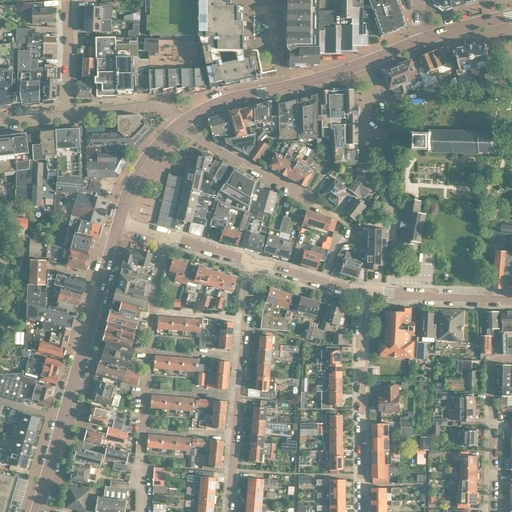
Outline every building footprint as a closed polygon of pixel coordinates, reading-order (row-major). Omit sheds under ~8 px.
[(139,0),(139,2),(139,31),(148,32),(148,36),(193,36),(193,38),(196,38),(196,47),(201,72),(204,86),(208,85),(209,91),(256,81),(255,76),(254,71),(251,58),(243,59),(241,51),(241,50),(244,50),(244,41),(244,37),(244,36),(241,36),(241,21),(239,21),(239,6),(229,6),(229,0),(139,0)] [(318,65),(318,55),(317,0),(286,0),(286,48),(287,49),(287,50),(288,51),(289,51),(289,69),(298,69),(298,67),(308,67),(308,65),(318,65)] [(317,0),(318,55),(340,55),(340,52),(357,52),(357,47),(367,47),(367,24),(362,24),(362,20),(362,5),(361,0),(317,0)] [(367,0),(369,5),(362,5),(362,12),(370,9),(371,12),(362,12),(362,20),(373,20),(380,38),(399,32),(398,31),(402,28),(403,24),(403,23),(403,22),(403,21),(404,21),(398,2),(395,3),(394,0),(367,0)] [(435,0),(435,4),(437,5),(438,5),(443,8),(443,10),(444,11),(452,9),(450,0),(435,0)] [(450,0),(452,9),(466,5),(464,0),(450,0)] [(32,23),(53,22),(52,8),(41,9),(41,3),(21,4),(22,15),(31,14),(32,23)] [(85,7),(84,19),(105,20),(109,21),(110,10),(112,10),(113,5),(99,5),(99,8),(85,7)] [(84,19),(84,32),(110,33),(111,21),(109,21),(105,20),(84,19)] [(127,31),(127,37),(138,37),(138,25),(132,25),(132,31),(127,31)] [(29,103),(30,74),(30,65),(32,65),(32,59),(42,60),(42,44),(43,35),(31,34),(31,29),(15,29),(15,36),(15,44),(13,44),(10,92),(11,105),(29,103)] [(147,60),(147,73),(161,73),(175,72),(189,72),(201,72),(196,47),(196,38),(193,38),(139,37),(139,52),(147,52),(147,60)] [(96,97),(108,97),(107,38),(95,38),(95,59),(96,59),(96,77),(94,77),(94,84),(97,85),(96,97)] [(114,38),(107,38),(108,97),(120,97),(119,38),(114,39),(114,38)] [(119,38),(120,97),(132,97),(132,76),(134,76),(135,60),(135,57),(136,57),(137,38),(119,38)] [(10,92),(13,44),(0,44),(0,105),(11,105),(10,92)] [(490,67),(486,44),(475,46),(475,45),(467,47),(467,48),(457,50),(461,71),(470,70),(471,75),(480,74),(481,82),(482,87),(492,85),(490,73),(491,73),(489,67),(490,67)] [(452,63),(446,47),(419,57),(425,74),(439,68),(441,74),(447,71),(445,66),(452,63)] [(88,80),(93,81),(93,77),(94,48),(88,48),(87,59),(83,59),(82,77),(88,77),(88,80)] [(30,65),(30,74),(29,103),(39,102),(39,83),(41,83),(42,60),(32,59),(32,65),(30,65)] [(147,60),(135,60),(134,76),(135,93),(148,93),(147,73),(147,60)] [(404,92),(413,91),(423,89),(420,81),(421,81),(418,73),(417,74),(411,61),(384,72),(391,90),(390,90),(395,94),(404,92)] [(44,74),(56,75),(56,66),(44,66),(44,74)] [(176,93),(175,72),(161,73),(162,94),(162,96),(176,93)] [(189,93),(189,72),(175,72),(176,93),(176,96),(189,93)] [(189,95),(195,94),(205,92),(204,86),(201,72),(189,72),(189,93),(189,95)] [(148,96),(155,95),(162,94),(161,73),(147,73),(148,93),(148,96)] [(43,83),(55,83),(56,75),(44,74),(43,83)] [(424,88),(437,84),(434,76),(422,80),(424,88)] [(92,84),(93,81),(88,80),(87,84),(76,84),(75,98),(91,99),(92,84)] [(43,86),(43,91),(55,91),(55,83),(43,83),(43,86)] [(327,91),(330,133),(330,138),(331,149),(346,148),(346,145),(345,116),(348,116),(348,114),(344,114),(344,108),(343,109),(343,90),(342,90),(342,91),(327,91)] [(352,90),(343,90),(343,109),(344,108),(344,114),(348,114),(348,116),(345,116),(346,145),(347,145),(356,145),(356,117),(357,117),(357,107),(352,108),(352,90)] [(55,100),(55,91),(43,91),(42,101),(55,100)] [(319,91),(317,95),(317,121),(320,121),(321,133),(321,138),(330,138),(330,133),(327,91),(320,91),(319,91)] [(317,95),(296,100),(296,112),(297,139),(297,140),(316,140),(317,140),(317,121),(317,95)] [(297,139),(296,112),(296,100),(277,105),(277,108),(269,108),(270,132),(277,132),(277,137),(277,139),(297,139)] [(262,133),(265,133),(270,132),(269,108),(268,103),(261,104),(262,132),(262,133)] [(261,104),(253,106),(253,107),(253,129),(258,129),(258,132),(262,132),(261,104)] [(253,134),(253,129),(253,107),(238,111),(237,111),(245,135),(253,134)] [(245,135),(237,111),(238,111),(238,110),(227,113),(235,137),(245,135)] [(226,115),(207,121),(212,136),(213,135),(215,143),(224,139),(234,138),(226,115)] [(117,117),(118,132),(122,136),(122,146),(133,146),(144,134),(147,137),(155,130),(151,126),(151,123),(147,119),(143,119),(139,116),(117,117)] [(55,130),(57,174),(56,176),(67,177),(81,176),(78,128),(55,130)] [(46,183),(45,198),(54,199),(55,191),(56,176),(57,174),(55,130),(39,131),(40,145),(31,145),(32,161),(45,160),(47,174),(46,183)] [(496,153),(497,155),(498,154),(497,152),(500,148),(502,149),(503,147),(501,147),(501,141),(503,141),(503,139),(501,139),(497,134),(498,134),(497,133),(495,135),(481,135),(481,133),(437,132),(437,130),(436,130),(436,131),(430,131),(430,130),(429,130),(428,130),(421,130),(421,136),(416,136),(416,148),(428,149),(428,153),(481,154),(481,153),(488,153),(488,154),(489,154),(489,153),(496,153)] [(102,147),(118,147),(122,146),(122,136),(118,132),(101,132),(101,133),(102,147)] [(256,142),(258,144),(259,142),(261,143),(270,132),(265,133),(262,133),(257,139),(256,142)] [(31,208),(31,205),(32,163),(31,134),(25,135),(25,133),(11,135),(16,171),(15,171),(15,187),(15,193),(15,208),(31,208)] [(101,133),(85,134),(85,151),(96,151),(96,148),(102,147),(101,133)] [(0,173),(13,172),(15,171),(16,171),(11,135),(0,136),(0,173)] [(253,135),(224,139),(225,142),(247,157),(254,146),(253,135)] [(259,142),(258,144),(248,159),(255,164),(267,147),(261,143),(259,142)] [(291,144),(288,149),(292,151),(297,154),(298,153),(302,146),(299,144),(297,144),(291,144)] [(346,148),(331,149),(332,164),(357,164),(356,148),(347,148),(347,145),(346,145),(346,148)] [(292,163),(285,177),(294,182),(301,168),(305,162),(301,160),(307,149),(302,146),(298,153),(297,154),(292,163)] [(274,154),(266,167),(276,172),(288,149),(284,147),(279,156),(274,154)] [(288,149),(276,172),(285,177),(292,163),(287,161),(292,151),(288,149)] [(96,154),(96,151),(85,151),(87,178),(96,177),(100,178),(113,178),(113,163),(115,155),(96,154)] [(207,173),(205,177),(211,180),(217,184),(227,166),(215,159),(212,166),(210,164),(211,157),(205,153),(197,152),(193,170),(202,172),(207,173)] [(301,168),(294,182),(304,187),(305,186),(310,176),(312,173),(313,171),(308,168),(315,155),(310,152),(307,157),(305,162),(301,168)] [(41,198),(45,198),(46,183),(41,183),(42,163),(32,163),(31,205),(40,206),(41,198)] [(332,178),(339,169),(334,165),(327,174),(332,178)] [(357,165),(357,177),(367,184),(366,165),(357,165)] [(210,186),(211,180),(205,177),(207,173),(202,172),(193,170),(187,168),(182,190),(206,196),(210,197),(214,198),(218,192),(220,188),(210,186)] [(256,182),(232,169),(219,192),(248,209),(256,182)] [(313,174),(312,173),(310,176),(305,186),(312,190),(323,176),(314,172),(313,174)] [(169,174),(166,185),(178,188),(181,177),(169,174)] [(56,191),(55,191),(54,199),(54,200),(53,217),(70,218),(70,217),(100,225),(107,202),(86,196),(88,190),(90,182),(99,184),(100,178),(96,177),(87,178),(83,179),(57,177),(56,191)] [(362,181),(358,178),(348,191),(353,194),(362,181)] [(322,195),(337,207),(345,197),(342,194),(345,190),(334,181),(322,195)] [(372,188),(362,181),(353,194),(357,198),(359,195),(364,198),(372,188)] [(100,185),(99,184),(90,182),(88,190),(98,193),(100,185)] [(263,186),(256,182),(248,209),(257,212),(270,215),(272,209),(274,202),(276,194),(262,190),(263,186)] [(206,196),(182,190),(178,205),(206,212),(206,211),(203,210),(205,202),(206,196)] [(409,202),(406,202),(398,246),(402,247),(402,245),(412,247),(413,244),(419,245),(424,216),(418,215),(421,203),(416,202),(417,197),(410,196),(409,202)] [(354,200),(344,213),(354,221),(360,214),(364,209),(365,209),(354,200)] [(223,230),(219,241),(237,246),(241,234),(230,231),(232,225),(231,224),(233,216),(227,215),(229,208),(215,202),(210,219),(208,226),(223,230)] [(206,212),(178,205),(175,220),(176,221),(176,226),(182,227),(185,222),(188,223),(190,224),(190,223),(204,226),(205,220),(204,220),(206,212)] [(296,214),(298,208),(290,205),(288,210),(296,214)] [(248,225),(246,231),(251,233),(250,235),(250,234),(245,249),(260,253),(264,239),(266,234),(258,231),(259,228),(261,223),(255,221),(257,212),(248,209),(247,214),(251,215),(249,220),(248,225)] [(332,219),(306,211),(302,224),(328,232),(332,219)] [(244,213),(243,218),(239,229),(246,231),(248,225),(251,215),(247,214),(244,213)] [(16,218),(15,221),(15,228),(26,229),(27,222),(27,219),(16,218)] [(70,218),(68,226),(66,232),(93,240),(94,238),(96,238),(97,235),(99,226),(78,220),(70,218)] [(283,218),(281,225),(287,227),(289,220),(283,218)] [(511,224),(493,222),(492,232),(511,233),(511,224)] [(285,235),(287,227),(281,225),(278,233),(269,230),(263,253),(275,256),(280,239),(283,240),(285,235)] [(52,246),(89,256),(91,248),(92,249),(93,244),(92,243),(93,240),(66,232),(61,231),(61,232),(60,233),(58,234),(57,236),(55,236),(53,237),(52,237),(52,246)] [(376,267),(384,267),(385,267),(386,231),(384,231),(362,231),(362,240),(365,240),(365,248),(366,248),(366,249),(366,253),(365,266),(365,271),(376,271),(376,267)] [(304,252),(299,265),(317,270),(319,261),(324,263),(332,239),(326,237),(325,242),(322,244),(320,249),(318,248),(312,254),(304,252)] [(505,288),(511,289),(511,237),(510,243),(506,243),(506,253),(496,252),(494,288),(505,289),(505,288)] [(27,239),(28,257),(49,257),(48,261),(85,272),(90,257),(89,256),(52,246),(51,246),(51,244),(27,239)] [(292,243),(283,240),(280,239),(275,256),(288,260),(292,243)] [(122,268),(120,273),(135,277),(144,280),(146,270),(152,271),(153,265),(149,264),(152,254),(142,251),(141,255),(129,252),(126,252),(124,259),(123,259),(121,268),(122,268)] [(365,266),(366,253),(359,251),(358,256),(345,252),(344,257),(338,255),(335,263),(342,265),(339,274),(356,279),(360,266),(365,266)] [(173,282),(185,286),(188,278),(183,277),(183,276),(182,275),(186,265),(171,260),(168,270),(176,272),(173,282)] [(27,284),(26,304),(29,305),(45,309),(46,288),(46,285),(44,285),(45,261),(29,261),(28,284),(27,284)] [(190,273),(188,278),(185,286),(195,288),(197,283),(199,283),(198,285),(205,287),(205,285),(207,285),(211,272),(211,270),(204,268),(203,270),(197,268),(195,274),(190,273)] [(46,285),(46,288),(52,288),(56,290),(60,291),(60,290),(80,296),(84,280),(83,280),(57,272),(55,280),(53,279),(53,275),(46,274),(46,278),(46,285)] [(219,289),(223,276),(224,274),(216,272),(216,273),(211,272),(207,285),(212,287),(211,289),(217,291),(218,289),(219,289)] [(127,291),(127,292),(142,296),(144,287),(147,288),(149,282),(144,280),(135,277),(120,273),(120,274),(119,274),(115,288),(116,288),(127,291)] [(229,277),(223,276),(219,289),(225,291),(224,292),(230,294),(231,293),(232,293),(237,278),(229,276),(229,277)] [(139,308),(142,296),(127,292),(127,291),(116,288),(112,300),(124,303),(136,307),(139,308)] [(287,311),(291,312),(294,300),(290,299),(291,295),(270,289),(266,302),(265,302),(261,313),(260,329),(285,332),(288,321),(271,316),(272,310),(276,311),(278,306),(287,309),(287,311)] [(60,291),(56,307),(72,312),(74,305),(77,305),(80,296),(60,290),(60,291)] [(181,304),(188,306),(191,296),(184,293),(181,304)] [(207,308),(210,298),(203,296),(200,306),(207,308)] [(213,308),(220,310),(223,299),(216,297),(213,308)] [(299,301),(294,300),(291,312),(314,320),(319,303),(300,297),(299,301)] [(136,307),(124,303),(112,300),(109,311),(108,311),(105,322),(106,323),(134,330),(137,321),(133,320),(136,307)] [(26,317),(24,332),(25,332),(35,335),(39,321),(52,325),(53,324),(59,325),(70,328),(74,317),(57,312),(45,309),(29,305),(26,317)] [(324,316),(320,329),(327,331),(329,324),(337,326),(342,309),(329,306),(326,316),(324,316)] [(408,366),(415,366),(417,343),(409,343),(409,335),(414,335),(415,323),(410,323),(411,309),(401,308),(400,313),(385,312),(383,342),(379,341),(378,357),(409,359),(408,366)] [(437,310),(435,341),(461,343),(463,312),(437,310)] [(511,312),(502,313),(502,327),(502,329),(503,331),(503,334),(506,334),(505,331),(511,331),(511,312)] [(434,338),(435,338),(436,326),(435,325),(433,325),(434,314),(422,313),(421,328),(420,328),(420,331),(421,331),(420,337),(434,338)] [(487,330),(487,337),(491,337),(493,337),(493,329),(499,329),(499,313),(487,314),(487,330)] [(172,318),(157,317),(156,329),(168,330),(167,335),(170,335),(171,331),(172,318)] [(186,319),(172,318),(171,331),(182,332),(181,336),(184,337),(185,332),(186,319)] [(186,319),(185,332),(196,333),(196,338),(199,338),(200,321),(186,319)] [(39,321),(35,335),(43,337),(46,338),(45,343),(48,344),(65,348),(66,346),(70,330),(58,327),(59,325),(53,324),(52,325),(39,321)] [(214,321),(213,328),(219,328),(218,336),(232,337),(233,323),(214,321)] [(101,342),(104,343),(129,350),(134,330),(106,323),(101,342)] [(300,338),(312,342),(316,329),(308,326),(306,334),(302,333),(300,338)] [(24,332),(24,349),(30,350),(62,359),(63,356),(65,348),(48,344),(45,343),(46,338),(43,337),(35,335),(25,332),(24,332)] [(14,345),(22,345),(23,334),(14,333),(14,345)] [(260,336),(258,350),(271,351),(282,352),(287,353),(297,353),(297,348),(277,346),(277,345),(271,345),(272,337),(271,337),(271,334),(266,333),(265,337),(260,336)] [(332,345),(342,345),(342,335),(332,335),(332,345)] [(211,349),(231,351),(232,337),(218,336),(218,344),(212,343),(211,349)] [(481,355),(480,355),(480,360),(486,360),(486,355),(490,355),(491,355),(491,354),(491,348),(491,337),(487,337),(481,337),(481,355)] [(425,342),(418,341),(416,359),(423,360),(425,342)] [(133,351),(129,350),(104,343),(99,362),(125,369),(128,370),(133,351)] [(321,360),(315,360),(316,366),(328,366),(341,365),(341,352),(338,352),(338,348),(338,347),(325,348),(325,351),(321,351),(321,360)] [(258,350),(257,364),(270,365),(273,365),(273,357),(282,358),(282,352),(271,351),(258,350)] [(44,363),(28,358),(23,375),(39,379),(55,384),(57,375),(56,375),(57,370),(59,371),(61,362),(45,357),(44,363)] [(165,370),(164,374),(168,375),(168,370),(169,358),(154,357),(153,369),(165,370)] [(169,358),(168,370),(179,371),(178,375),(182,376),(182,372),(183,359),(169,358)] [(183,359),(182,372),(193,372),(192,377),(196,377),(196,374),(197,364),(197,360),(183,359)] [(215,375),(228,377),(229,363),(217,362),(210,361),(210,367),(215,368),(215,375)] [(464,391),(467,391),(468,372),(472,373),(472,362),(458,362),(458,373),(461,373),(461,380),(464,380),(464,391)] [(139,372),(128,370),(125,369),(124,371),(98,363),(95,375),(135,387),(139,372)] [(269,378),(270,365),(257,364),(256,377),(280,379),(281,374),(274,373),(273,378),(269,378)] [(328,366),(316,366),(316,371),(324,371),(324,379),(329,379),(341,379),(341,365),(328,366)] [(508,407),(508,397),(511,397),(511,366),(497,366),(496,397),(502,397),(502,406),(508,407)] [(468,372),(467,391),(477,391),(477,373),(472,373),(468,372)] [(204,374),(201,374),(196,374),(196,377),(195,386),(203,386),(204,374)] [(0,375),(0,398),(22,405),(23,400),(49,406),(54,387),(34,382),(35,380),(23,377),(22,377),(22,375),(0,375)] [(227,391),(228,377),(215,375),(214,382),(206,382),(205,388),(214,389),(227,391)] [(256,377),(255,391),(260,391),(260,398),(275,400),(276,392),(275,392),(275,385),(285,385),(291,386),(292,380),(285,380),(280,379),(256,377)] [(329,387),(323,387),(323,392),(341,392),(341,379),(329,379),(329,387)] [(446,380),(446,391),(464,391),(464,380),(461,380),(446,380)] [(96,393),(95,393),(93,401),(110,405),(110,404),(114,405),(115,399),(112,398),(115,387),(99,382),(96,393)] [(128,392),(129,386),(120,383),(118,389),(128,392)] [(385,397),(379,397),(379,412),(400,412),(400,398),(399,398),(399,387),(385,387),(385,397)] [(323,392),(316,393),(316,398),(329,398),(329,406),(341,406),(341,392),(323,392)] [(166,398),(151,397),(150,409),(161,410),(161,414),(164,415),(165,410),(166,398)] [(178,416),(178,411),(180,399),(166,398),(165,410),(175,411),(175,416),(178,416)] [(476,410),(476,398),(454,399),(454,404),(460,404),(460,410),(476,410)] [(194,400),(180,399),(178,411),(190,412),(189,416),(192,417),(192,413),(194,400)] [(195,400),(194,407),(212,409),(211,415),(225,416),(226,402),(213,401),(195,400)] [(253,408),(252,421),(264,423),(282,424),(276,423),(277,418),(265,417),(266,409),(274,410),(275,403),(260,401),(259,409),(253,408)] [(88,423),(105,427),(109,410),(92,406),(88,423)] [(454,416),(454,422),(476,422),(476,410),(460,410),(460,416),(454,416)] [(20,420),(18,427),(35,431),(39,419),(22,414),(9,411),(7,416),(20,420)] [(299,424),(299,429),(341,430),(341,416),(340,416),(335,416),(335,412),(325,413),(325,424),(314,424),(314,423),(309,424),(299,424)] [(211,423),(205,422),(205,428),(211,428),(224,430),(225,416),(211,415),(211,423)] [(252,421),(251,435),(263,436),(264,428),(271,429),(271,430),(285,432),(286,425),(282,424),(264,423),(252,421)] [(108,428),(107,429),(120,432),(130,434),(131,428),(121,425),(121,424),(113,422),(111,429),(108,428)] [(372,425),(372,439),(389,439),(388,431),(388,425),(372,425)] [(15,439),(32,444),(35,431),(18,427),(17,431),(11,430),(9,437),(15,439)] [(412,427),(401,427),(401,437),(412,437),(412,427)] [(98,446),(100,438),(117,443),(120,432),(107,429),(106,435),(103,435),(86,430),(83,442),(98,446)] [(299,429),(299,436),(309,436),(322,435),(322,443),(323,443),(328,443),(341,443),(341,430),(299,429)] [(460,431),(460,439),(464,439),(464,447),(477,447),(478,431),(460,431)] [(251,435),(249,448),(262,449),(274,450),(275,445),(262,444),(263,436),(251,435)] [(162,437),(147,436),(146,448),(158,449),(158,453),(161,453),(161,449),(162,437)] [(175,450),(176,438),(162,437),(161,449),(172,450),(172,455),(175,455),(175,450)] [(188,456),(189,453),(189,449),(190,439),(176,438),(175,450),(186,451),(185,456),(188,456)] [(28,456),(32,444),(15,439),(11,451),(28,456)] [(389,446),(389,439),(372,439),(372,452),(397,452),(397,446),(389,446)] [(209,448),(208,454),(221,456),(223,442),(210,441),(192,440),(191,447),(209,448)] [(295,452),(295,442),(285,441),(285,444),(281,444),(280,451),(295,452)] [(316,451),(308,452),(308,457),(316,457),(341,457),(341,443),(328,443),(323,443),(323,451),(321,451),(316,451)] [(73,460),(99,468),(102,456),(76,448),(73,460)] [(249,448),(248,462),(260,463),(261,455),(266,456),(266,459),(273,459),(274,450),(262,449),(249,448)] [(125,463),(127,454),(106,449),(104,458),(125,463)] [(24,469),(28,456),(11,451),(8,464),(24,469)] [(372,452),(372,466),(388,466),(388,457),(397,457),(397,452),(372,452)] [(449,452),(449,459),(454,459),(454,462),(461,462),(461,469),(477,469),(477,457),(469,457),(469,452),(449,452)] [(201,468),(207,468),(220,469),(221,456),(208,454),(207,462),(202,462),(201,468)] [(308,457),(300,458),(300,473),(304,473),(304,463),(329,462),(329,471),(341,471),(341,457),(316,457),(308,457)] [(125,472),(126,466),(113,463),(112,469),(125,472)] [(71,464),(68,480),(85,484),(86,480),(93,481),(94,475),(87,474),(89,468),(71,464)] [(389,484),(388,466),(372,466),(372,480),(380,480),(380,484),(389,484)] [(153,468),(152,475),(152,486),(164,487),(165,474),(169,475),(170,470),(164,469),(153,468)] [(477,469),(461,469),(460,481),(477,481),(477,469)] [(0,511),(3,511),(5,509),(7,510),(8,507),(6,506),(11,488),(13,489),(15,485),(12,485),(14,479),(15,479),(15,478),(0,473),(0,511)] [(187,477),(187,482),(200,483),(199,490),(199,491),(214,492),(215,479),(200,478),(187,477)] [(248,479),(247,492),(261,493),(262,486),(275,487),(276,481),(262,480),(248,479)] [(324,486),(329,486),(329,493),(329,494),(343,494),(343,481),(329,481),(329,479),(323,479),(323,481),(316,481),(316,486),(324,486)] [(110,481),(108,488),(126,491),(127,491),(128,483),(110,481)] [(477,481),(460,481),(454,481),(454,493),(477,493),(477,481)] [(151,494),(166,495),(166,487),(164,487),(152,486),(151,494)] [(85,496),(86,490),(67,487),(64,508),(89,511),(90,504),(85,503),(86,497),(85,496)] [(126,491),(108,488),(104,488),(105,487),(102,487),(100,498),(96,497),(94,511),(123,511),(125,502),(126,491)] [(387,488),(372,488),(372,490),(372,501),(387,501),(387,490),(387,488)] [(186,489),(186,494),(194,495),(193,497),(198,498),(198,503),(212,505),(214,492),(199,491),(199,490),(186,489)] [(260,506),(261,493),(247,492),(246,505),(260,506)] [(324,499),(329,499),(329,507),(344,506),(343,494),(329,494),(329,493),(316,493),(316,499),(324,499)] [(476,506),(477,493),(454,493),(454,496),(458,496),(457,508),(468,508),(468,505),(476,506)] [(387,501),(372,501),(372,503),(372,511),(387,511),(387,503),(387,501)] [(177,502),(177,507),(184,507),(197,508),(197,511),(211,511),(212,505),(198,503),(185,502),(185,503),(177,502)]
